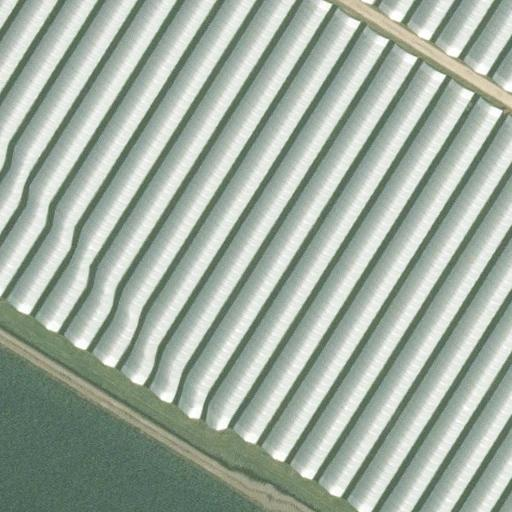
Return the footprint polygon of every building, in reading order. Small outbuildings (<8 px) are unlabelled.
[(256,147),(327,11),(307,0),(236,136),(256,147)] [(470,0),(436,55),(456,67),(497,0),(470,0)] [(511,65),(496,92),(511,101),(511,65)] [(412,511),(511,311),(511,127),(504,123),(428,275),(407,264),(357,365),(326,350),(269,465),(292,477),(290,480),(321,495),(319,498),(348,511),(412,511)] [(0,159),(11,141),(4,137),(6,133),(0,129),(0,159)] [(216,232),(213,245),(212,249),(222,252),(227,235),(216,232)] [(65,338),(85,350),(142,252),(134,247),(129,255),(117,249),(65,338)] [(121,373),(144,386),(209,268),(189,257),(177,279),(146,262),(95,356),(115,367),(149,304),(157,308),(121,373)] [(153,392),(172,403),(241,284),(239,282),(246,270),(229,261),(153,392)] [(483,417),(433,511),(459,511),(504,427),(483,417)] [(511,439),(470,511),(496,511),(500,506),(502,507),(511,488),(511,439)]
